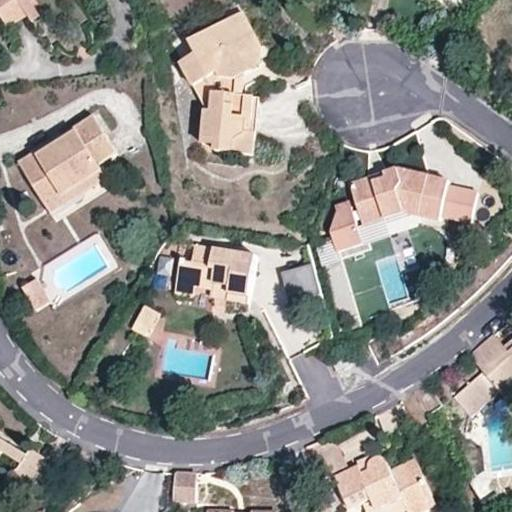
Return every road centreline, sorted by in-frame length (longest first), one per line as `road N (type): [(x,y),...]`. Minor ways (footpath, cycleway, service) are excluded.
road 1 (residential): [(511,285),(396,382),(284,434),(222,450),(171,453),(97,435),(39,399),(0,357)]
road 2 (residential): [(511,144),(405,84),(360,83)]
